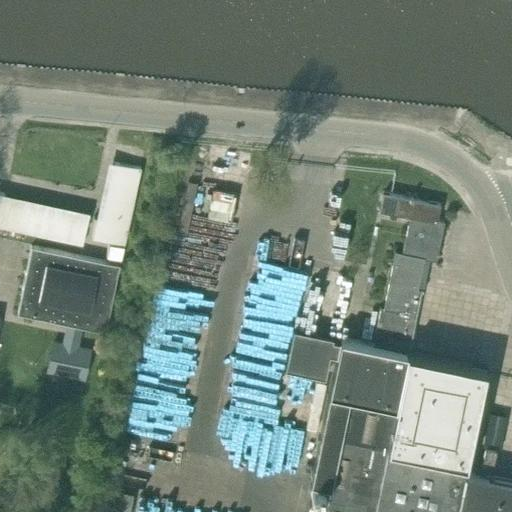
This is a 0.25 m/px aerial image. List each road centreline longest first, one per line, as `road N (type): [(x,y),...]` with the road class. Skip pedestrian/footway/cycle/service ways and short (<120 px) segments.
road 1 (unclassified): [(0,99),(411,142),(471,174),(492,208)]
road 2 (unknown): [(314,129),(307,190),(263,213),(249,230),(201,432),(204,446),(280,511)]
